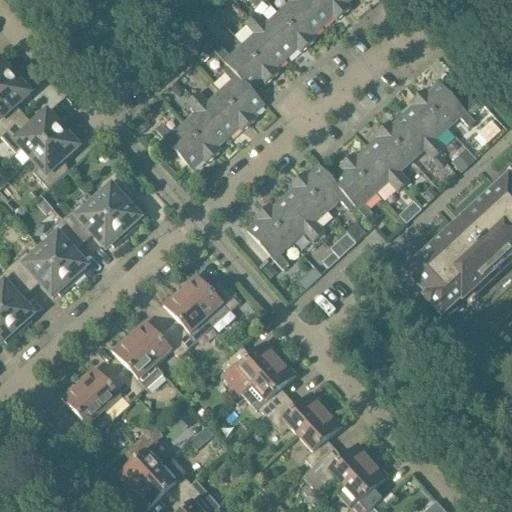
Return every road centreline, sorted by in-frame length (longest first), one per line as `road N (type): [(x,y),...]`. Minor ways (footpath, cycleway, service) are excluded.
road 1 (residential): [(465,511),(196,223)]
road 2 (residential): [(196,223),(0,8)]
road 3 (residential): [(196,223),(409,25)]
road 4 (residential): [(5,397),(196,223)]
road 5 (residential): [(5,397),(108,511)]
